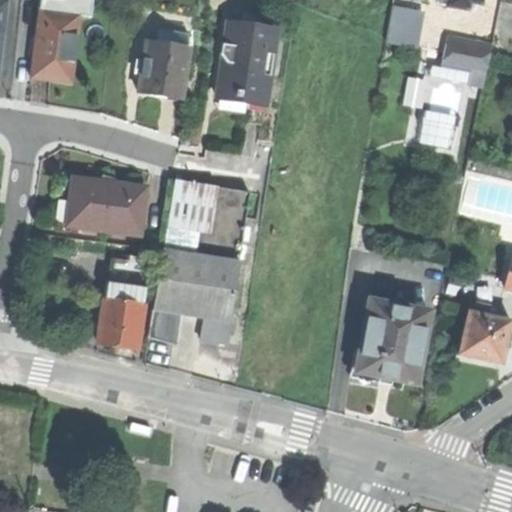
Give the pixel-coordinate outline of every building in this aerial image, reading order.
[(51,0),(47,0),(46,12),(76,16),(78,3),(51,0)] [(387,40),(418,44),(423,9),(392,4),(387,40)] [(49,80),(72,83),(80,16),(76,16),(46,12),(41,12),(33,78),(49,80)] [(277,27),(228,21),(218,95),(232,97),(248,99),(246,115),(265,117),(277,27)] [(158,96),(180,99),(189,35),(168,32),(166,45),(145,42),(138,93),(158,96)] [(460,39),(457,53),(478,57),(481,42),(460,39)] [(470,71),(486,74),(491,44),(481,42),(478,57),(457,53),(450,52),(447,67),(470,71)] [(484,86),(486,74),(470,71),(468,83),(484,86)] [(454,150),(464,90),(428,85),(418,144),(454,150)] [(105,182),(70,178),(65,224),(138,232),(143,186),(105,182)] [(250,192),(172,180),(153,309),(183,313),(205,316),(202,338),(211,339),(227,341),(250,192)] [(110,258),(106,282),(146,288),(149,263),(110,258)] [(106,282),(104,298),(143,304),(146,288),(106,282)] [(117,345),(137,348),(143,304),(104,298),(98,342),(117,345)] [(475,300),(473,311),(487,314),(489,303),(475,300)] [(393,378),(415,382),(428,312),(369,301),(360,350),(356,371),(378,375),(393,378)] [(178,344),(183,313),(153,309),(148,340),(178,344)] [(459,352),(502,360),(506,340),(510,318),(487,314),(473,311),(468,310),(459,352)] [(377,383),(378,375),(356,371),(360,350),(353,348),(348,378),(377,383)] [(150,426),(151,422),(130,416),(128,424),(145,429),(149,430),(150,426)]
